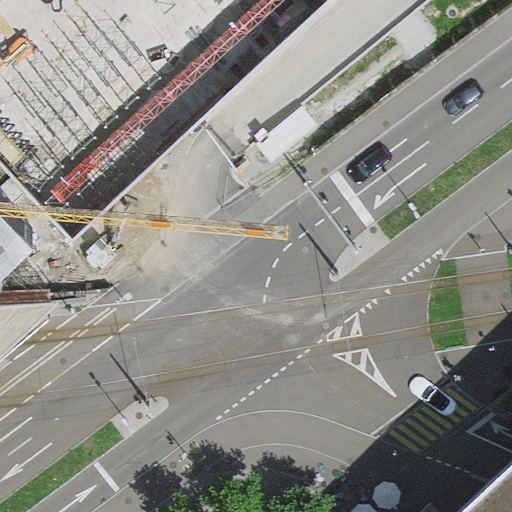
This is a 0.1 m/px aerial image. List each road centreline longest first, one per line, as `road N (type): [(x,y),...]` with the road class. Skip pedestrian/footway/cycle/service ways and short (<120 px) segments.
road 1 (tertiary): [(315,231),(0,463)]
road 2 (tertiary): [(284,350),(511,182)]
road 3 (tertiary): [(71,511),(284,350)]
road 4 (tertiary): [(511,86),(315,231)]
road 5 (residential): [(315,231),(282,289),(284,350)]
